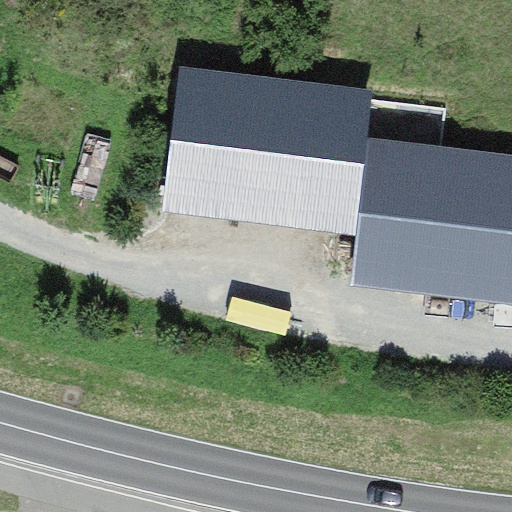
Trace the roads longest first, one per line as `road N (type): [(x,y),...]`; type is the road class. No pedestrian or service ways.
road 1 (track): [(0,218),(158,275),(511,338)]
road 2 (secondary): [(403,511),(226,479),(0,421)]
